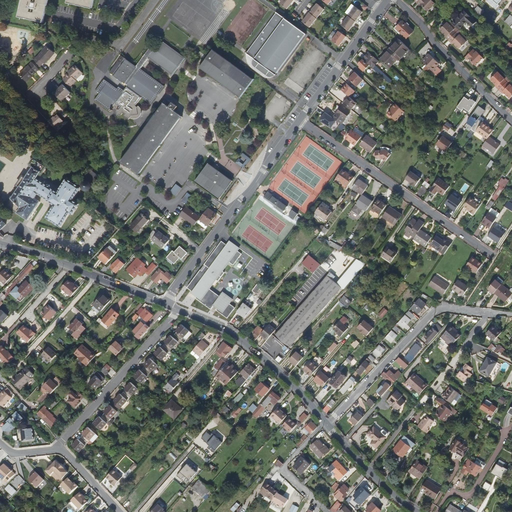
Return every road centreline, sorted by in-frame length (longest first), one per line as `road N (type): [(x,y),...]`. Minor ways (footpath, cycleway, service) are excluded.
road 1 (residential): [(298,120),(495,257)]
road 2 (residential): [(298,120),(165,302)]
road 3 (residential): [(328,426),(435,312),(499,314)]
road 4 (residential): [(179,310),(240,338),(325,423)]
road 5 (residential): [(63,441),(179,310)]
road 6 (residential): [(153,0),(119,45),(79,41),(32,94)]
road 7 (residential): [(396,0),(511,115)]
road 8 (residential): [(119,511),(61,449),(15,454),(0,444)]
road 9 (residential): [(379,9),(298,120)]
road 10 (residential): [(328,426),(418,511)]
road 11 (residential): [(325,423),(284,468),(327,511)]
